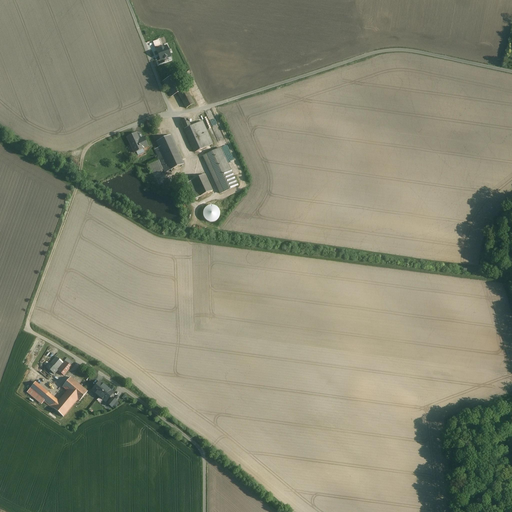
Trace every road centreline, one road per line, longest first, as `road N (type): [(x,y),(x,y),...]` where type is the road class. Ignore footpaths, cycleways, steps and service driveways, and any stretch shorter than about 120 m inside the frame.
road 1 (unclassified): [(204,511),(198,447),(27,330),(28,321)]
road 2 (track): [(28,321),(89,146),(172,113)]
road 3 (unknown): [(184,111),(198,161),(185,168),(155,118)]
